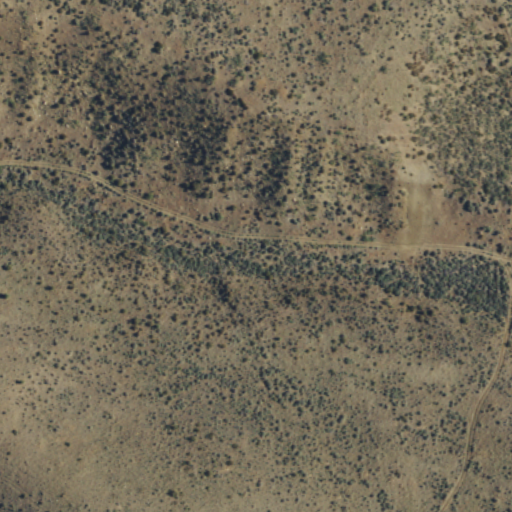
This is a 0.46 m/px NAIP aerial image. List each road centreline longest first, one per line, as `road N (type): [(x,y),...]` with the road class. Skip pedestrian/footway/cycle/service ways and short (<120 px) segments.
road 1 (track): [(0,164),(74,180),(220,242),(452,256),(511,271)]
road 2 (track): [(500,268),(488,359),(427,511)]
